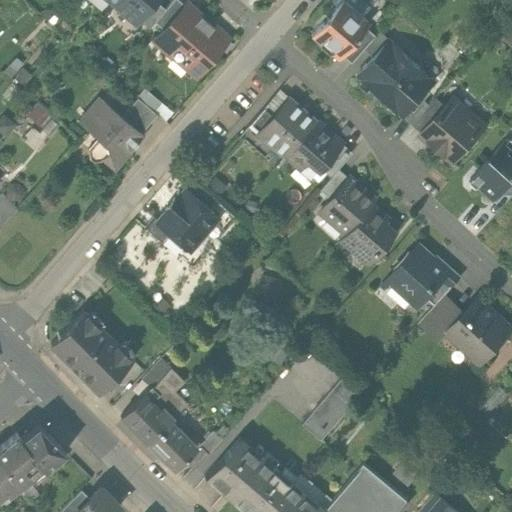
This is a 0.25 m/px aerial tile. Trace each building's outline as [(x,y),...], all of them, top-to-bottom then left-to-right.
[(119,0),(114,6),(136,25),(140,20),(156,2),(157,0),(119,0)] [(154,22),(163,30),(184,6),(177,0),(173,0),(165,10),(154,22)] [(337,59),(341,55),(365,28),(369,23),(361,16),(369,7),(360,0),(330,0),(330,1),(336,6),(310,36),(337,59)] [(156,2),(140,20),(148,28),(154,22),(165,10),(156,2)] [(169,54),(194,76),(227,38),(216,28),(210,28),(205,24),(208,21),(187,3),(184,6),(163,30),(157,37),(170,48),(169,54)] [(511,24),(501,37),(511,46),(511,24)] [(374,36),(365,28),(341,55),(350,62),(362,49),(374,36)] [(362,49),(371,57),(387,39),(378,31),(374,36),(362,49)] [(420,97),(434,81),(387,39),(371,57),(355,75),(388,103),(388,109),(394,114),(400,114),(403,116),(420,97)] [(2,70),(10,77),(22,63),(14,57),(2,70)] [(28,74),(21,68),(13,77),(20,84),(28,74)] [(0,91),(0,93),(7,99),(17,88),(9,81),(0,91)] [(144,88),(136,98),(153,112),(161,102),(144,88)] [(144,135),(141,133),(121,115),(98,95),(77,120),(97,138),(87,148),(87,156),(92,160),(100,160),(101,158),(114,169),(144,135)] [(453,96),(444,105),(421,132),(420,134),(452,162),(466,146),(470,146),(475,141),(474,136),(485,125),(453,96)] [(403,116),(412,124),(429,105),(420,97),(403,116)] [(156,115),(153,112),(136,98),(121,115),(141,133),(156,115)] [(284,157),(285,156),(315,121),(288,98),(272,116),(257,133),(284,157)] [(436,98),(429,105),(412,124),(421,132),(444,105),(436,98)] [(35,103),(25,114),(38,126),(48,114),(35,103)] [(248,126),(257,133),(272,116),(263,108),(248,126)] [(40,130),(48,137),(58,126),(50,118),(40,130)] [(314,166),(321,166),(340,143),(315,121),(285,156),(299,168),(303,162),(309,162),(314,166)] [(511,144),(506,139),(470,178),(471,184),(475,188),(480,188),(494,200),(505,187),(511,179),(511,144)] [(351,153),(340,143),(321,166),(331,176),(337,169),(351,153)] [(319,190),(329,199),(347,178),(337,169),(331,176),(319,190)] [(179,186),(186,191),(186,190),(208,209),(215,200),(188,176),(179,186)] [(374,200),(347,178),(329,199),(319,211),(345,233),(370,204),(374,200)] [(186,190),(186,191),(177,201),(174,199),(164,210),(167,213),(158,223),(157,224),(169,234),(187,250),(217,217),(208,209),(186,190)] [(0,192),(0,226),(17,210),(1,192),(0,192)] [(385,218),(370,204),(345,233),(340,239),(366,262),(399,225),(388,214),(385,218)] [(157,224),(158,223),(152,217),(144,227),(162,243),(169,234),(157,224)] [(400,265),(381,286),(385,289),(391,282),(417,306),(425,297),(434,305),(442,296),(458,278),(419,243),(407,256),(405,256),(399,262),(400,265)] [(281,278),(259,273),(256,290),(277,295),(281,278)] [(459,312),(442,296),(434,305),(417,323),(437,341),(446,332),(464,311),(459,312)] [(478,297),(464,311),(446,332),(477,360),(479,358),(484,358),(488,354),(487,349),(509,325),(478,297)] [(109,381),(131,360),(83,311),(61,333),(57,333),(56,337),(50,344),(98,393),(105,386),(109,386),(109,381)] [(287,351),(272,343),(265,358),(279,365),(287,351)] [(150,386),(151,387),(170,367),(159,357),(140,379),(149,386),(150,386)] [(147,442),(169,419),(186,403),(174,390),(183,380),(170,367),(151,387),(150,386),(149,386),(120,416),(147,442)] [(300,424),(319,440),(368,383),(349,367),(300,424)] [(507,393),(497,385),(482,403),(492,411),(507,393)] [(196,447),(169,419),(147,442),(173,470),(196,447)] [(37,423),(19,438),(15,433),(0,444),(0,462),(18,485),(41,466),(44,469),(65,452),(37,423)] [(220,439),(211,431),(199,444),(199,447),(207,454),(220,439)] [(238,436),(203,477),(244,511),(321,511),(324,510),(323,509),(238,436)] [(416,471),(401,459),(391,471),(406,483),(416,471)] [(18,486),(18,485),(0,462),(0,494),(3,492),(6,496),(18,486)] [(364,462),(323,509),(324,510),(321,511),(395,511),(407,499),(364,462)] [(114,511),(119,507),(99,487),(88,498),(73,511),(114,511)] [(57,511),(73,511),(88,498),(80,489),(57,511)] [(456,511),(441,498),(428,511),(456,511)]
